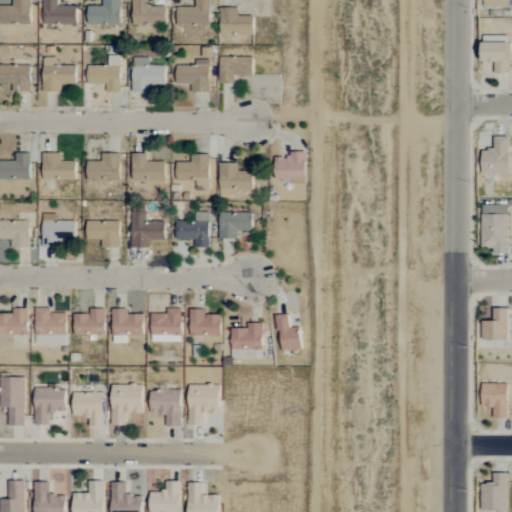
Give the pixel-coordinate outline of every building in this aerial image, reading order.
[(0,24),(31,25),(31,0),(12,0),(13,7),(0,6),(0,24)] [(77,6),(58,6),(58,0),(43,0),(43,25),(76,25),(77,6)] [(88,7),(88,25),(121,25),(120,0),(102,0),(103,6),(88,7)] [(133,0),(133,26),(166,26),(166,7),(150,7),(149,0),(133,0)] [(211,26),(210,0),(196,0),(196,7),(177,8),(177,27),(211,26)] [(239,8),(220,8),(221,36),(254,35),(253,17),(239,17),(239,8)] [(495,74),(509,74),(509,36),(483,36),(483,63),(494,63),(495,74)] [(108,66),(88,66),(88,85),(106,85),(106,93),(121,93),(120,56),(108,56),(108,66)] [(253,58),(220,57),(220,84),(235,84),(235,75),(253,76),(253,58)] [(43,93),(62,93),(62,85),(76,85),(76,66),(57,66),(57,58),(44,58),(43,93)] [(166,67),(150,66),(150,58),(133,58),(133,93),(151,94),(151,85),(166,86),(166,67)] [(210,60),(196,60),(196,66),(177,66),(177,84),(191,84),(191,93),(210,93),(210,60)] [(0,66),(0,84),(13,84),(13,93),(31,92),(31,65),(0,66)] [(509,173),(508,137),(494,137),(494,149),(482,150),(482,174),(509,173)] [(275,158),(275,182),(306,182),(305,151),(288,152),(288,157),(275,158)] [(0,161),(0,179),(30,179),(30,153),(16,153),(16,161),(0,161)] [(76,180),(76,161),(62,161),(62,153),(43,153),(43,180),(76,180)] [(87,180),(121,180),(120,153),(102,154),(102,161),(87,161),(87,180)] [(132,181),(165,180),(165,161),(147,162),(147,153),(132,154),(132,181)] [(209,155),(191,155),(191,162),(176,162),(176,181),(196,181),(196,191),(210,191),(209,155)] [(238,163),(220,163),(220,196),(236,196),(236,190),(253,190),(252,171),(238,171),(238,163)] [(508,252),(509,205),(483,205),(481,247),(493,248),(493,252),(508,252)] [(132,248),(151,248),(151,240),(165,240),(165,222),(146,221),(146,211),(132,211),(132,248)] [(176,221),(176,240),(195,240),(195,247),(209,248),(210,213),(195,212),(195,221),(176,221)] [(238,239),(238,231),(252,231),(253,213),(220,212),(220,239),(238,239)] [(56,221),(56,215),(43,214),(43,245),(76,246),(76,221),(56,221)] [(30,221),(0,220),(0,239),(12,239),(12,247),(30,248),(30,221)] [(120,248),(121,221),(87,221),(87,240),(102,240),(102,247),(120,248)] [(0,335),(28,334),(28,308),(13,309),(13,313),(0,313),(0,335)] [(51,308),(35,308),(36,344),(67,343),(66,313),(51,313),(51,308)] [(151,314),(152,342),(182,341),(182,308),(167,309),(167,314),(151,314)] [(508,340),(508,308),(494,308),(494,321),(482,321),(482,340),(508,340)] [(105,309),(90,309),(90,314),(74,315),(75,336),(106,335),(105,309)] [(144,314),(128,314),(128,309),(113,309),(113,343),(125,343),(125,335),(144,335),(144,314)] [(222,335),(221,315),(205,315),(205,309),(190,310),(190,336),(222,335)] [(299,327),(291,328),(288,313),(277,315),(282,352),(302,349),(299,327)] [(9,426),(25,426),(25,377),(1,377),(0,408),(9,408),(9,426)] [(112,425),(128,426),(128,413),(143,413),(143,385),(112,384),(112,425)] [(189,425),(205,426),(205,414),(219,415),(220,385),(189,384),(189,425)] [(493,407),(494,419),(508,418),(507,384),(482,384),(483,408),(493,407)] [(35,425),(50,425),(51,412),(66,412),(66,389),(35,389),(35,425)] [(150,391),(151,414),(166,414),(166,427),(181,426),(181,390),(150,391)] [(104,426),(104,392),(73,393),(74,417),(90,417),(90,427),(104,426)] [(508,511),(508,473),(494,473),(494,483),(482,483),(481,510),(508,511)] [(0,511),(25,511),(24,481),(8,481),(9,499),(0,499),(0,511)] [(73,493),(73,511),(104,511),(104,481),(89,481),(89,493),(73,493)] [(151,492),(150,511),(180,511),(181,482),(166,481),(166,492),(151,492)] [(65,511),(65,495),(50,495),(50,482),(35,482),(34,511),(65,511)] [(141,511),(142,496),(127,495),(127,483),(112,482),(111,511),(141,511)] [(218,511),(219,495),(204,495),(205,483),(189,483),(188,511),(218,511)]
